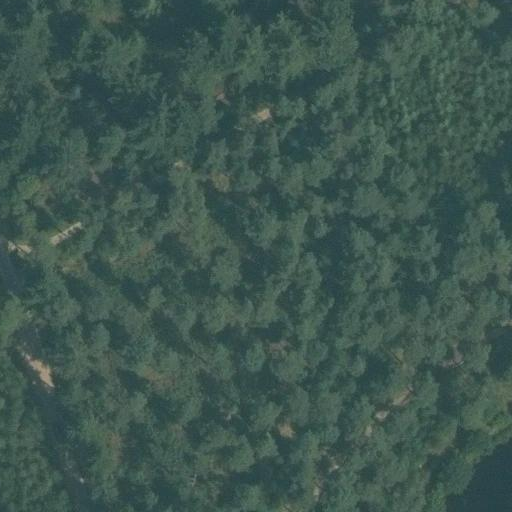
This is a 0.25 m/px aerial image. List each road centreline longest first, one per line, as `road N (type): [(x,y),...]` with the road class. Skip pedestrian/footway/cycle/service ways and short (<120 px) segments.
road 1 (track): [(8,269),(453,0)]
road 2 (track): [(8,269),(83,511)]
